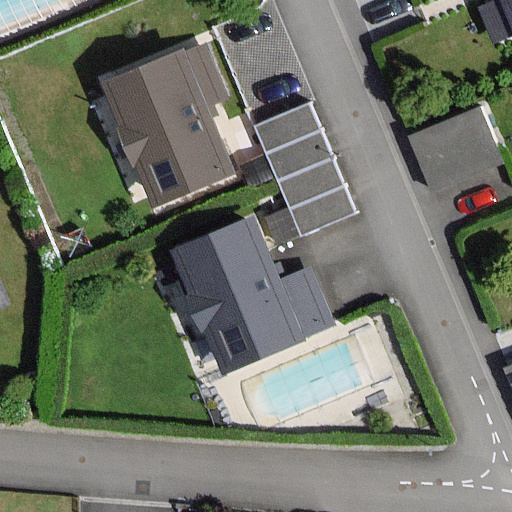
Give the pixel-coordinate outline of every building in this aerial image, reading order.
[(511,0),(503,0),(486,8),(500,37),(511,30),(511,0)] [(203,45),(109,85),(160,201),(230,171),(202,107),(225,97),(203,45)] [(353,211),(309,106),(261,127),(305,231),(353,211)] [(480,109),(413,137),(435,187),(501,159),(480,109)] [(253,225),(184,255),(231,364),(330,322),(309,274),(280,286),(253,225)]
